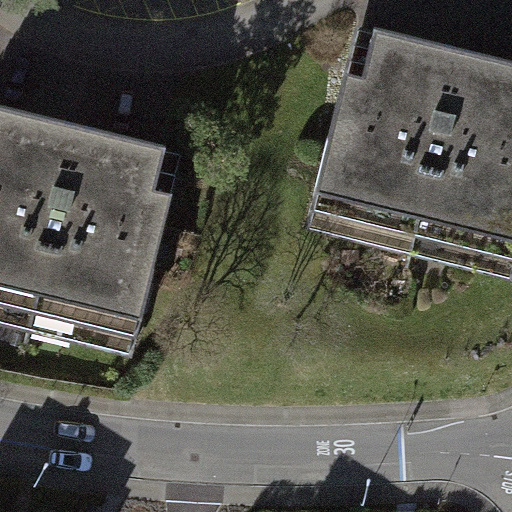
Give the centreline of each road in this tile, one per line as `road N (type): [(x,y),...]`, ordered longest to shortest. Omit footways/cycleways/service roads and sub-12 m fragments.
road 1 (residential): [(0,428),(251,459),(511,460)]
road 2 (residential): [(320,0),(254,34),(189,51),(117,52),(48,28),(5,0)]
